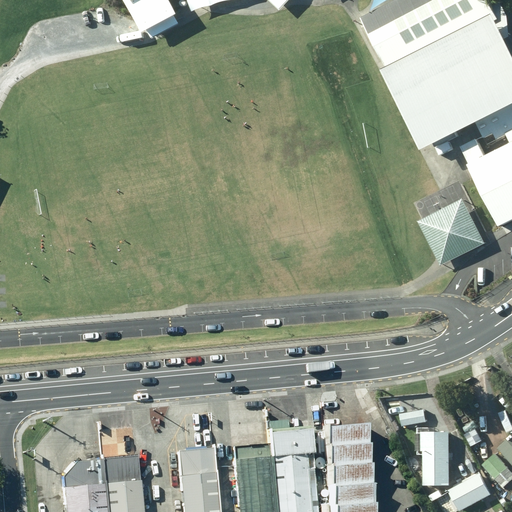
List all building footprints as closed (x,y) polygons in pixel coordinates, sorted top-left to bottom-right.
[(130,0),(139,16),(142,15),(145,21),(172,6),(168,0),(130,0)] [(482,140),(467,147),(477,167),(473,169),(477,178),(482,175),(507,227),(511,224),(511,20),(511,15),(504,2),(497,5),(495,0),(404,0),(368,18),(393,70),(392,71),(432,151),(482,127),(488,139),(497,134),(500,140),(511,135),(511,137),(511,148),(491,159),(482,140)] [(415,204),(445,266),(490,244),(460,182),(415,204)] [(502,389),(495,392),(500,407),(507,404),(502,389)] [(427,409),(406,413),(408,427),(430,422),(427,409)] [(511,420),(508,409),(501,412),(509,432),(511,430),(511,420)] [(310,427),(271,430),(273,445),(235,449),(240,511),(376,511),(369,427),(329,430),(336,511),(313,511),(309,470),(315,470),(313,456),(316,455),(314,431),(310,432),(310,427)] [(478,430),(468,435),(473,447),(476,446),(481,457),(485,456),(483,452),(490,449),(487,441),(484,442),(478,430)] [(426,432),(426,452),(428,452),(428,486),(454,486),(454,432),(426,432)] [(511,440),(502,449),(511,461),(511,440)] [(220,511),(215,450),(179,453),(185,511),(220,511)] [(511,469),(498,454),(486,465),(506,488),(511,482),(511,469)] [(77,463),(64,478),(67,511),(145,511),(142,482),(140,482),(138,457),(77,463)] [(483,474),(453,491),(465,511),(495,495),(483,474)]
